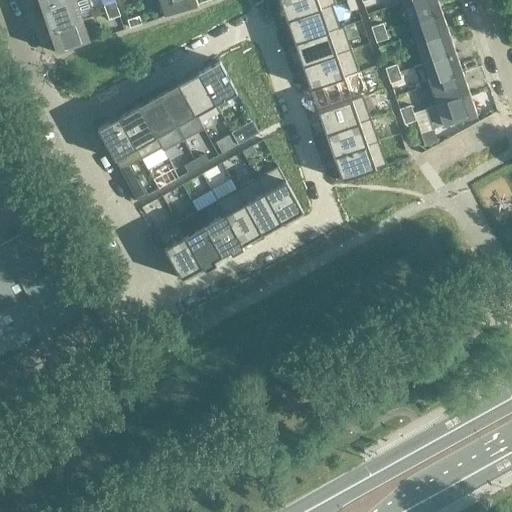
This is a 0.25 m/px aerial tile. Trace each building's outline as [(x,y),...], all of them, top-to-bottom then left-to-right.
[(74,0),(38,0),(42,11),(74,0)] [(82,20),(75,0),(74,0),(42,11),(49,31),(82,20)] [(117,8),(115,0),(103,4),(106,12),(117,8)] [(196,5),(194,0),(159,0),(165,16),(196,5)] [(334,0),(279,0),(287,20),(332,5),(336,3),(334,0)] [(442,11),(438,0),(408,0),(402,2),(409,23),(442,11)] [(332,5),(287,20),(295,43),(340,27),(332,5)] [(120,16),(117,8),(106,12),(109,20),(120,16)] [(449,32),(442,11),(409,23),(416,43),(449,32)] [(141,24),(139,16),(128,20),(130,28),(141,24)] [(90,41),(82,20),(49,31),(57,53),(90,41)] [(385,31),(383,23),(371,27),(374,35),(385,31)] [(340,27),(295,43),(303,66),(352,49),(344,26),(340,27)] [(388,38),(385,31),(374,35),(376,41),(377,42),(388,38)] [(456,52),(449,32),(416,43),(423,64),(456,52)] [(352,49),(303,66),(310,88),(360,71),(352,49)] [(463,73),(456,52),(423,64),(430,84),(463,73)] [(220,61),(199,73),(216,104),(237,92),(220,61)] [(399,71),(397,64),(385,68),(388,75),(399,71)] [(360,71),(310,88),(318,111),(364,95),(367,94),(360,71)] [(402,79),(399,71),(388,75),(391,83),(402,79)] [(216,104),(199,73),(179,84),(196,115),(197,115),(216,104)] [(470,93),(463,73),(430,84),(437,104),(470,93)] [(196,115),(179,84),(159,95),(184,140),(205,129),(197,115),(196,115)] [(477,114),(470,93),(437,104),(426,108),(433,129),(477,114)] [(184,140),(159,95),(139,106),(162,148),(164,151),(184,140)] [(364,95),(318,111),(326,134),(371,118),(364,95)] [(413,112),(411,105),(399,109),(402,116),(413,112)] [(139,106),(119,117),(141,157),(142,159),(162,148),(139,106)] [(416,120),(413,112),(402,116),(405,124),(416,120)] [(119,117),(98,129),(138,200),(148,194),(131,163),(141,157),(119,117)] [(371,118),(326,134),(334,156),(379,141),(371,118)] [(244,129),(233,135),(238,144),(249,138),(244,129)] [(379,141),(334,156),(342,180),(387,165),(379,141)] [(253,145),(242,151),(246,158),(257,152),(253,145)] [(198,166),(209,161),(205,154),(194,159),(198,166)] [(188,172),(198,166),(194,159),(184,165),(188,172)] [(278,166),(257,177),(282,223),(303,211),(278,166)] [(257,177),(237,189),(262,234),(282,223),(257,177)] [(237,189),(217,200),(218,202),(242,245),(262,234),(237,189)] [(217,200),(197,211),(222,256),(230,252),(232,255),(244,249),(242,245),(217,200)] [(197,211),(177,222),(202,267),(203,267),(205,270),(216,264),(214,261),(222,256),(197,211)] [(177,222),(156,233),(181,279),(202,267),(177,222)] [(0,363),(17,354),(31,346),(84,317),(34,226),(0,244),(0,363)]
